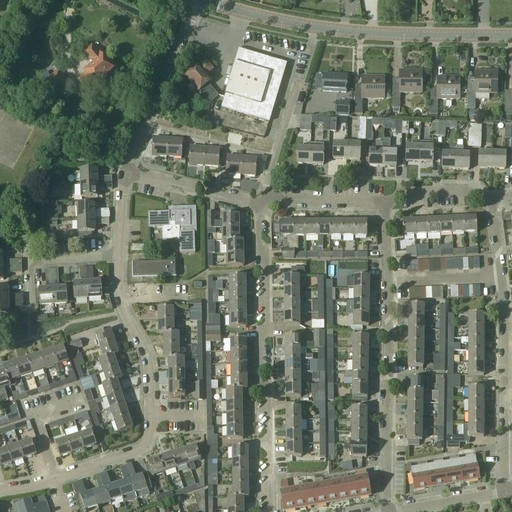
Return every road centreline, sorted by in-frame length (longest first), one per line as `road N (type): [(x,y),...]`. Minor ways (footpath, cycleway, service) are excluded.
road 1 (residential): [(0,490),(134,454),(151,439),(153,371),(122,302),(121,255)]
road 2 (secondary): [(511,36),(346,31),(200,0)]
road 3 (residential): [(262,203),(269,320),(260,364),(270,389),(271,511)]
road 4 (residential): [(387,511),(385,201)]
road 5 (residential): [(505,493),(504,321),(492,200)]
road 6 (residential): [(127,173),(200,0)]
road 7 (residential): [(262,203),(127,173)]
road 8 (residential): [(262,203),(300,84)]
road 9 (residential): [(262,203),(385,201)]
